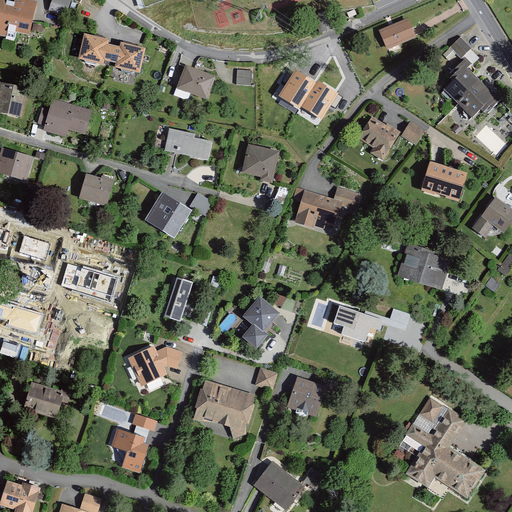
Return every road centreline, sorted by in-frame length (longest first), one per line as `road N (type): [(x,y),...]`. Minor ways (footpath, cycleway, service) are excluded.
road 1 (residential): [(411,0),(312,43),(255,57),(199,50),(115,3)]
road 2 (residential): [(310,170),(361,101),(484,13)]
road 3 (residential): [(185,511),(0,461)]
